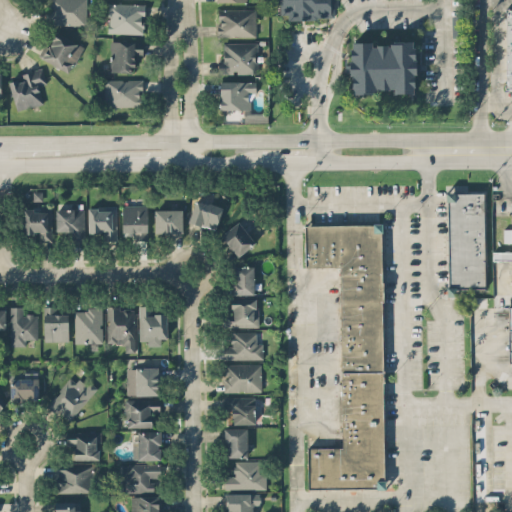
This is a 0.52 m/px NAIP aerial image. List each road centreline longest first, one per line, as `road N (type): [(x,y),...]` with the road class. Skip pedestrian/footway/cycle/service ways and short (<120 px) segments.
road 1 (tertiary): [(511,140),(59,144)]
road 2 (residential): [(191,272),(192,511)]
road 3 (residential): [(191,272),(0,274)]
road 4 (tertiary): [(320,164),(511,162)]
road 5 (residential): [(178,165),(187,143),(181,9)]
road 6 (residential): [(181,9),(172,41),(178,165)]
